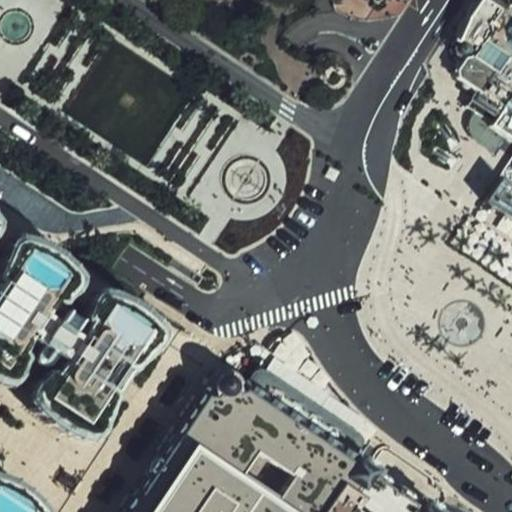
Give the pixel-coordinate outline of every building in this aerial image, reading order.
[(511,0),(475,0),(450,38),(446,72),(478,93),(466,109),(483,122),(479,127),(478,136),(481,143),(487,146),(494,145),(498,142),(502,136),(511,142),(511,163),(511,164),(511,163),(511,0)] [(51,255),(40,248),(26,244),(17,242),(12,242),(9,244),(0,265),(0,379),(6,380),(11,377),(16,368),(20,360),(19,355),(17,351),(23,336),(39,312),(48,301),(59,303),(70,292),(73,284),(73,279),(68,271),(60,262),(51,255)] [(135,310),(123,304),(110,299),(100,297),(96,297),(93,300),(78,333),(80,336),(64,362),(59,362),(32,389),(31,396),(34,403),(47,416),(61,425),(77,433),(89,435),(95,433),(100,423),(104,415),(103,410),(101,406),(106,391),(123,366),(131,356),(142,358),(153,347),(156,340),(157,334),(152,326),(143,317),(135,310)] [(52,319),(39,312),(23,336),(64,362),(80,336),(66,328),(72,318),(58,310),(52,319)] [(439,511),(437,511),(448,494),(383,450),(374,464),(361,455),(370,441),(369,431),(263,365),(257,365),(249,367),(243,379),(232,373),(231,366),(225,361),(216,360),(208,366),(205,374),(207,383),(197,401),(122,511),(439,511)] [(14,488),(2,482),(0,480),(0,511),(35,511),(36,511),(31,504),(23,495),(14,488)] [(63,480),(57,491),(66,496),(72,486),(63,480)]
